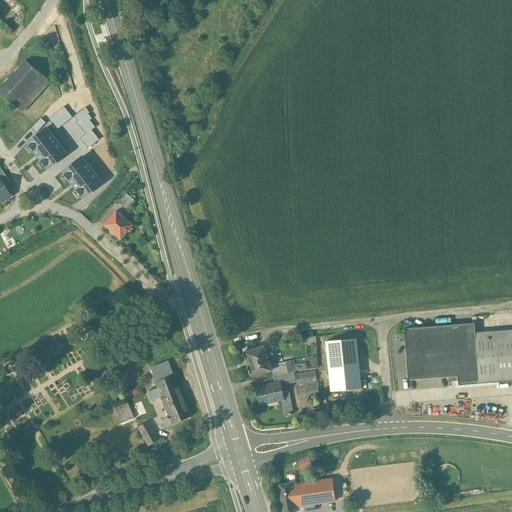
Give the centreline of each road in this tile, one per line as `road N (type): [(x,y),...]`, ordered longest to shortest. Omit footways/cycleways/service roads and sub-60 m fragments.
road 1 (secondary): [(191,294),(106,0)]
road 2 (tertiary): [(62,511),(238,457)]
road 3 (residential): [(379,319),(205,343)]
road 4 (residential): [(191,294),(162,297),(74,216),(50,208)]
road 5 (tertiary): [(238,457),(391,429)]
road 6 (residential): [(511,307),(379,319)]
road 7 (tertiary): [(391,429),(511,438)]
